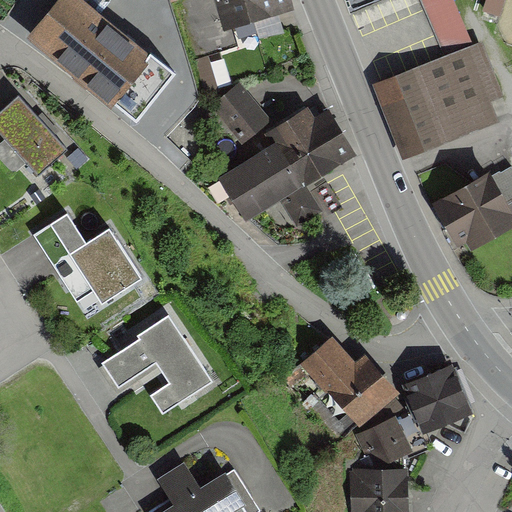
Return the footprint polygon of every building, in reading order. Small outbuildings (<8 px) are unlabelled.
[(71,0),(67,0),(30,45),(137,134),(177,87),(71,0)] [(215,0),(226,36),(295,16),(290,0),(215,0)] [(503,18),(507,0),(489,0),(486,14),(503,18)] [(283,21),(260,28),(264,40),(286,33),(283,21)] [(484,47),(373,89),(403,165),(499,128),(491,107),(505,102),(484,47)] [(201,68),(205,88),(220,85),(216,65),(201,68)] [(214,106),(219,112),(216,115),(243,148),(272,124),(240,85),(214,106)] [(69,145),(19,91),(0,108),(0,130),(39,173),(69,145)] [(312,119),(308,112),(264,137),(273,152),(280,148),(305,191),(356,162),(327,110),(312,119)] [(7,144),(0,150),(0,159),(12,171),(23,160),(7,144)] [(305,191),(280,148),(273,152),(221,182),(245,225),(282,204),(305,191)] [(511,217),(490,180),(443,208),(472,258),(511,235),(511,217)] [(319,216),(305,191),(282,204),(297,229),(319,216)] [(70,207),(37,227),(78,293),(90,286),(98,299),(140,273),(107,220),(86,233),(70,207)] [(166,309),(102,353),(122,382),(151,362),(178,400),(213,376),(166,309)] [(334,331),(301,360),(360,424),(401,387),(366,348),(357,356),(334,331)] [(454,358),(404,378),(424,429),(474,409),(454,358)] [(413,446),(397,412),(355,431),(363,448),(374,443),(382,460),(413,446)] [(186,458),(158,475),(174,500),(155,511),(224,511),(248,497),(227,465),(201,481),(186,458)] [(410,511),(409,462),(357,464),(358,511),(410,511)]
